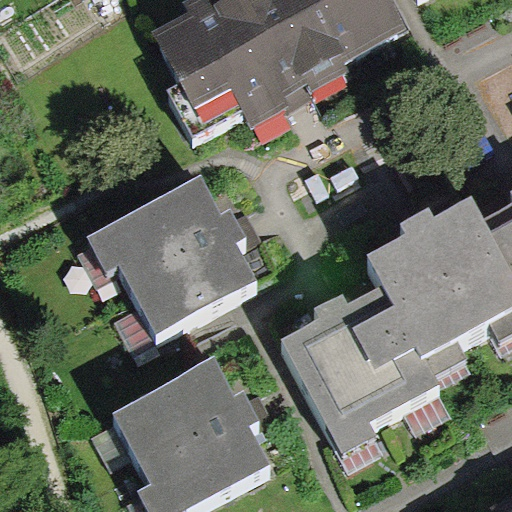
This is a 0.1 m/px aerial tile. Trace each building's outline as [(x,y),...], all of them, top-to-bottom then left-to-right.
[(237,139),(397,54),(368,0),(245,0),(148,52),(190,131),(223,113),(237,139)] [(416,0),(422,11),(445,0),(416,0)] [(156,351),(253,296),(233,261),(246,254),(231,228),(219,235),(198,197),(82,263),(97,289),(115,279),(156,351)] [(511,235),(476,255),(511,321),(511,235)] [(511,355),(511,321),(476,255),(468,242),(372,294),(383,314),(430,399),(511,355)] [(430,399),(383,314),(279,370),(339,481),(444,424),(430,399)] [(142,511),(187,511),(269,470),(251,435),(265,428),(253,405),(238,413),(219,376),(123,425),(157,492),(138,502),(142,511)]
